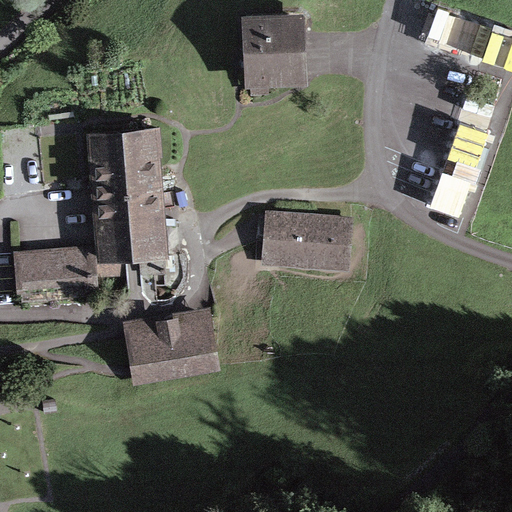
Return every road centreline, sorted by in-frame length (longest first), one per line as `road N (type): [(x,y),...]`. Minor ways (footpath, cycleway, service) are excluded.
road 1 (residential): [(400,0),(372,111),(375,159),(388,189),(411,214),(465,242),(511,254)]
road 2 (residential): [(511,406),(399,511)]
